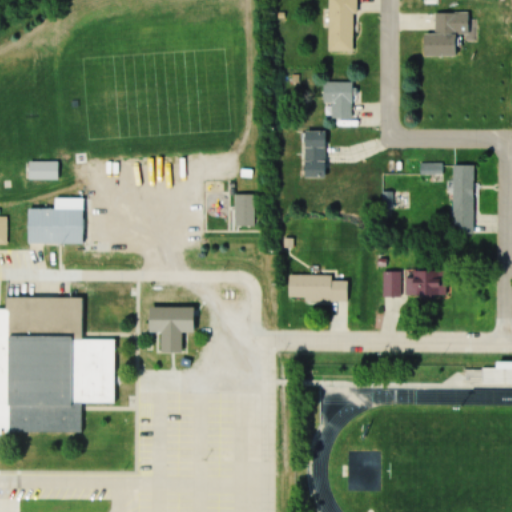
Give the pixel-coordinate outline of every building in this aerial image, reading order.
[(326,0),(326,50),(353,50),(353,0),(326,0)] [(422,33),(421,54),(454,55),(454,33),(466,33),(466,11),(433,11),(433,33),(422,33)] [(321,101),(330,101),(330,117),(350,117),(350,81),(321,81),(321,101)] [(323,130),(302,130),(302,176),(323,176),(323,130)] [(27,178),(56,178),(56,161),(27,161),(27,178)] [(472,164),(451,164),(450,233),(471,233),(472,164)] [(232,225),(252,225),(252,194),(232,194),(232,225)] [(26,208),(27,243),(81,243),(81,207),(62,207),(62,198),(54,198),(54,208),(26,208)] [(443,269),(402,269),(402,295),(443,295),(443,269)] [(398,296),(398,270),(381,270),(381,296),(398,296)] [(330,274),(287,274),(286,299),(344,300),(345,279),(330,279),(330,274)] [(0,432),(80,435),(81,402),(112,403),(114,339),(80,338),(81,297),(4,295),(3,308),(0,308),(0,432)] [(192,332),(192,307),(147,307),(147,332),(160,332),(160,352),(180,352),(180,332),(192,332)] [(511,387),(511,363),(495,363),(495,369),(463,369),(463,387),(511,387)]
